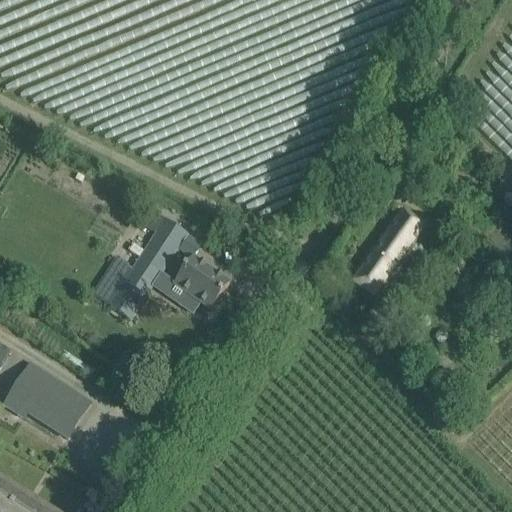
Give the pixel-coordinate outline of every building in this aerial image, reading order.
[(400,213),(350,283),(376,302),(426,232),(400,213)] [(91,298),(129,323),(177,251),(186,257),(195,243),(151,215),(142,229),(157,238),(134,272),(116,259),(91,298)] [(446,249),(420,278),(440,295),(466,267),(446,249)] [(229,287),(223,283),(192,261),(174,288),(185,296),(177,307),(192,318),(200,306),(211,314),(229,287)] [(460,304),(471,317),(498,294),(486,280),(460,304)] [(385,309),(411,328),(419,315),(394,297),(385,309)] [(0,338),(0,388),(3,391),(27,359),(0,338)] [(30,368),(4,409),(24,422),(27,416),(67,442),(76,429),(57,417),(71,396),(89,408),(90,407),(30,368)] [(0,479),(0,511),(54,511),(1,478),(0,479)]
